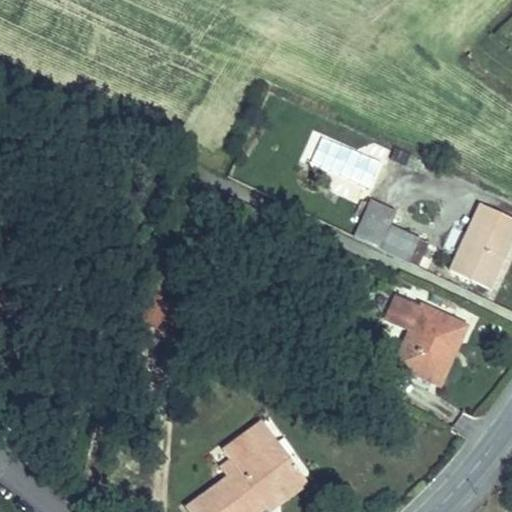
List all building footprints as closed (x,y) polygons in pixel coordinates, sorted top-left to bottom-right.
[(301,160),(370,189),(381,161),(312,133),(301,160)] [(420,240),(391,226),(396,212),(370,200),(353,237),(409,264),(420,240)] [(490,291),(508,251),(503,248),(509,237),(511,238),(511,219),(480,205),(449,271),(490,291)] [(14,264),(14,256),(23,246),(22,229),(8,216),(0,215),(0,276),(2,279),(14,264)] [(508,251),(511,242),(511,238),(509,237),(503,248),(508,251)] [(418,268),(429,245),(420,240),(409,264),(418,268)] [(138,320),(141,321),(149,325),(163,297),(152,292),(138,320)] [(466,328),(452,322),(396,296),(385,321),(410,333),(395,366),(432,383),(447,349),(445,348),(447,342),(457,347),(466,328)] [(149,325),(177,339),(183,325),(192,329),(200,314),(163,297),(149,325)] [(177,339),(186,343),(192,329),(183,325),(177,339)] [(439,386),(457,347),(447,342),(445,348),(447,349),(432,383),(439,386)] [(260,511),(265,509),(258,499),(268,491),(272,496),(299,476),(261,424),(223,452),(230,461),(238,472),(200,500),(208,511),(260,511)] [(227,479),(237,472),(230,461),(219,469),(227,479)] [(258,499),(265,509),(267,511),(269,511),(306,486),(299,476),(272,496),(268,491),(258,499)] [(186,510),(187,511),(208,511),(200,500),(186,510)]
